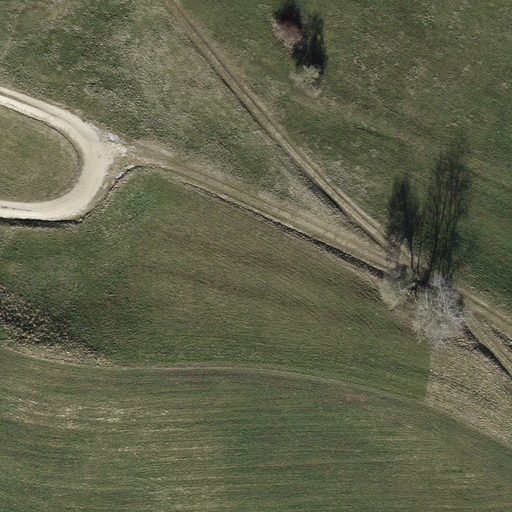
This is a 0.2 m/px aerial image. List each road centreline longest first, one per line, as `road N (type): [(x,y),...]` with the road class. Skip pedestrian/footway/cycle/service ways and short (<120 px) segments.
road 1 (track): [(164,0),(340,195),(432,282)]
road 2 (track): [(91,127),(432,282)]
road 3 (track): [(0,91),(91,127),(97,167),(79,203),(0,206)]
